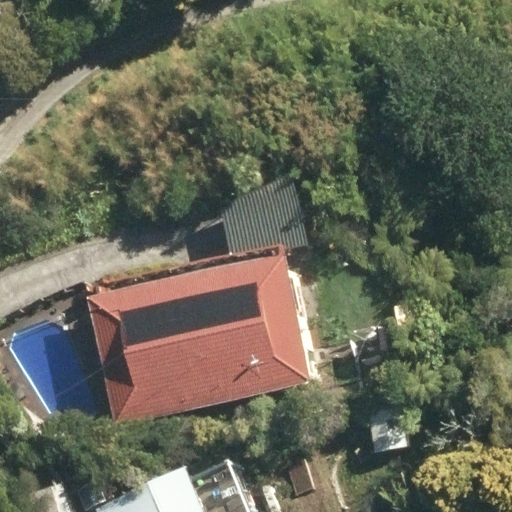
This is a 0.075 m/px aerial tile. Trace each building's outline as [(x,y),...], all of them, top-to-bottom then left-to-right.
[(0,0),(0,23),(37,10),(33,0),(0,0)] [(245,209),(251,261),(333,252),(326,182),(245,209)] [(112,304),(135,431),(351,393),(329,267),(112,304)] [(292,410),(294,421),(318,417),(316,405),(292,410)] [(326,446),(330,480),(443,465),(439,431),(326,446)] [(234,511),(221,476),(127,511),(234,511)] [(40,500),(43,511),(77,511),(72,492),(40,500)]
